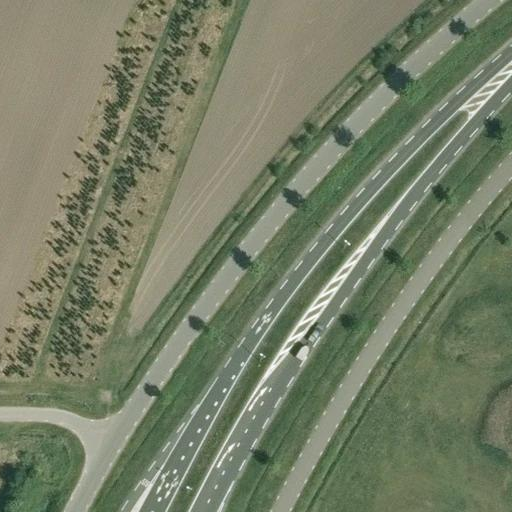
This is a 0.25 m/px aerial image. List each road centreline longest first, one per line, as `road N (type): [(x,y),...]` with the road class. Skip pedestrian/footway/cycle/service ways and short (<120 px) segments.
road 1 (primary): [(511,58),(385,171),(321,247),(258,329),(151,511)]
road 2 (unclassified): [(483,0),(373,102),(253,240),(111,445)]
road 3 (primary): [(203,511),(305,340),(420,185),(511,87)]
road 4 (unclassified): [(279,511),(390,319),(511,165)]
